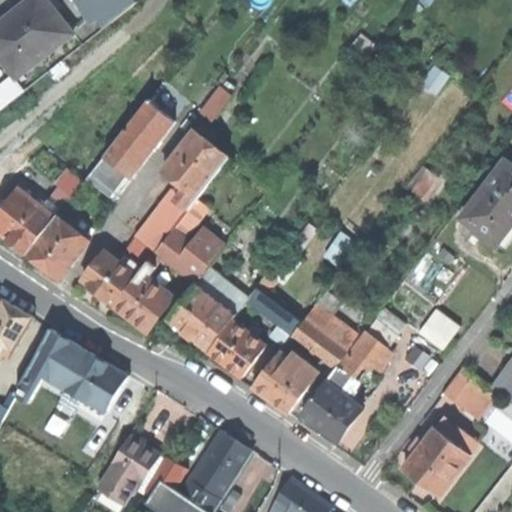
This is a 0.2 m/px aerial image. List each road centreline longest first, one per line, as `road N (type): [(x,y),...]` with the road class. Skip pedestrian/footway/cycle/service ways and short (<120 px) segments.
road 1 (residential): [(0,272),(214,398),(355,498)]
road 2 (residential): [(355,498),(511,287)]
road 3 (unknown): [(0,159),(155,0)]
